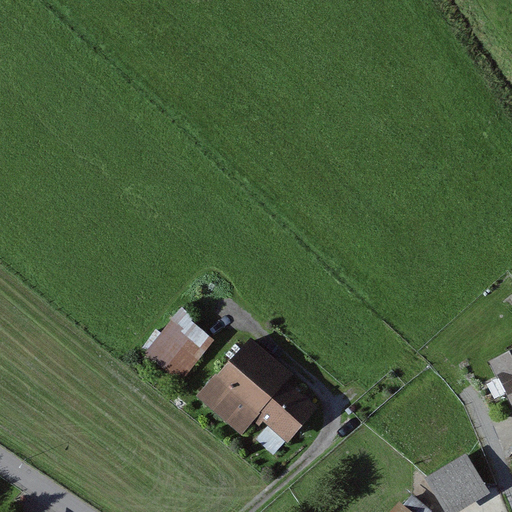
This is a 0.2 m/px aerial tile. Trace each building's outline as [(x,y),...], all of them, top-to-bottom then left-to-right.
[(184,382),(219,341),(185,311),(150,353),(184,382)] [(296,371),(256,338),(207,397),(255,437),(265,425),(286,442),(318,403),(290,380),(296,371)] [(511,356),(493,368),(511,399),(511,414),(501,421),(511,438),(511,356)] [(465,511),(495,491),(469,454),(430,481),(451,511),(465,511)] [(427,511),(403,490),(382,511),(427,511)]
